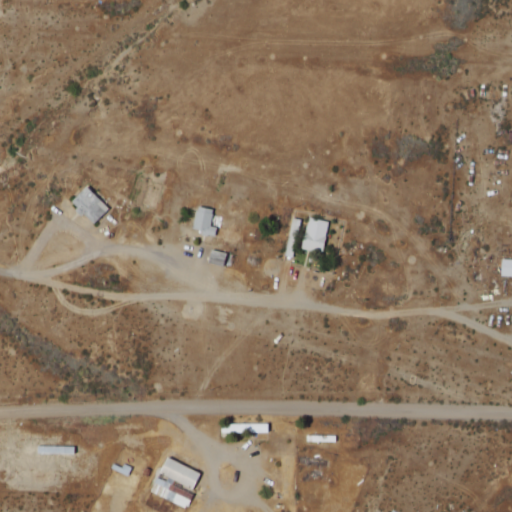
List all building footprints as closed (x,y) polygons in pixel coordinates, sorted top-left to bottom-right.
[(69,201),(91,225),(107,209),(85,186),(69,201)] [(191,228),(199,230),(199,233),(213,236),(215,227),(208,226),(212,209),(196,206),(191,228)] [(321,253),(328,222),(307,217),(300,248),(321,253)] [(292,258),(300,220),(291,218),(283,256),(292,258)] [(511,276),(511,259),(500,259),(499,276),(511,276)] [(199,473),(165,457),(158,473),(191,489),(199,473)] [(185,508),(191,494),(155,477),(148,491),(185,508)]
